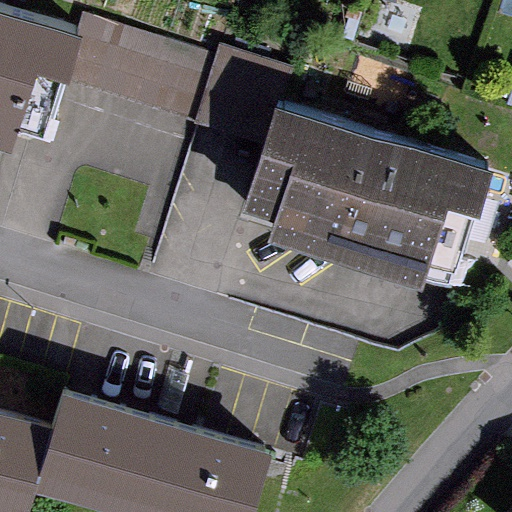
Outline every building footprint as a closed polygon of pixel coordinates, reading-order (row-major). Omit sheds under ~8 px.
[(84,45),(0,18),(0,144),(48,159),(84,45)] [(458,290),(495,174),(283,107),(247,224),(458,290)] [(51,414),(36,466),(189,511),(243,511),(266,439),(62,378),(51,414)] [(0,498),(24,506),(36,466),(51,414),(0,398),(0,498)] [(511,511),(511,498),(501,511),(511,511)]
